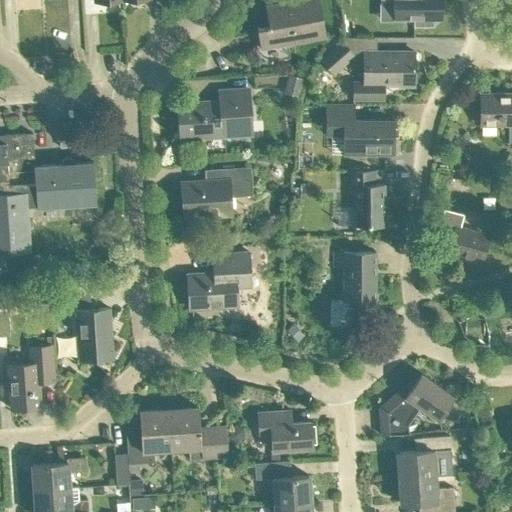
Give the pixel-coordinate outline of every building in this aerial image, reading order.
[(310,31),(323,29),(317,0),(290,0),(265,4),(269,23),(257,25),(261,47),(311,39),(310,31)] [(413,25),(432,25),(432,18),(438,18),(437,0),(380,0),(381,2),(396,2),(396,18),(413,18),(413,25)] [(321,59),(333,72),(353,54),(341,41),(321,59)] [(414,51),(367,51),(367,81),(353,81),(353,98),(383,98),(383,83),(397,83),(397,85),(410,85),(410,83),(413,83),(414,51)] [(178,103),(180,137),(250,132),(247,88),(219,90),(220,104),(204,105),(204,101),(178,103)] [(511,92),(479,92),(480,124),(511,123),(511,92)] [(342,133),(342,153),(392,153),(392,119),(352,119),(352,104),(325,104),(325,133),(342,133)] [(55,123),(56,139),(72,138),(71,121),(55,123)] [(0,250),(29,249),(28,229),(29,229),(30,229),(31,228),(32,227),(33,226),(34,224),(34,223),(34,222),(33,220),(32,219),(31,218),(30,218),(29,217),(27,217),(26,204),(35,204),(36,206),(95,202),(92,160),(73,162),(73,160),(72,159),(71,158),(71,157),(70,157),(69,156),(68,156),(67,156),(65,156),(64,156),(63,157),(62,158),(61,159),(61,160),(61,161),(60,162),(34,164),(32,132),(3,134),(4,142),(0,142),(0,250)] [(183,181),(186,216),(228,213),(227,196),(251,194),(250,166),(212,168),(213,179),(183,181)] [(352,224),(384,224),(384,183),(374,183),(374,170),(347,169),(347,189),(352,189),(352,224)] [(511,179),(510,179),(510,177),(497,177),(497,216),(511,215),(511,179)] [(308,198),(308,185),(299,185),(299,187),(291,187),(291,197),(299,197),(299,198),(308,198)] [(433,245),(447,249),(446,252),(475,260),(476,254),(483,256),(489,234),(459,226),(463,213),(443,208),(433,245)] [(189,272),(191,307),(234,305),(233,286),(250,285),(248,250),(211,252),(212,271),(189,272)] [(342,265),(342,299),(343,299),(343,313),(365,313),(365,299),(375,299),(375,251),(333,251),(333,265),(342,265)] [(64,295),(65,306),(90,304),(89,293),(64,295)] [(63,307),(62,295),(49,296),(50,308),(63,307)] [(31,317),(47,316),(46,302),(31,303),(31,317)] [(74,309),(78,360),(112,357),(109,307),(74,309)] [(304,334),(292,322),(285,329),(298,341),(304,334)] [(29,345),(30,362),(7,364),(10,407),(39,405),(38,380),(53,379),(50,344),(29,345)] [(378,406),(380,434),(407,432),(406,417),(416,403),(437,418),(453,395),(420,372),(415,379),(413,378),(378,406)] [(197,406),(168,408),(171,447),(188,446),(189,458),(227,456),(225,424),(199,426),(197,406)] [(125,430),(127,453),(127,462),(154,461),(153,449),(171,447),(168,408),(138,410),(139,429),(125,430)] [(259,432),(271,432),(272,449),(311,446),(309,420),(290,421),(289,409),(257,411),(259,432)] [(396,451),(398,477),(434,474),(433,461),(450,460),(449,435),(420,437),(421,449),(396,451)] [(127,462),(127,453),(114,453),(116,483),(129,483),(127,462)] [(31,463),(33,489),(69,487),(69,486),(68,470),(85,469),(84,456),(66,457),(66,461),(31,463)] [(272,477),(274,502),(310,500),(308,474),(283,476),(282,460),(254,462),(255,478),(272,477)] [(434,474),(398,477),(400,503),(424,501),(424,511),(446,511),(454,511),(452,486),(435,487),(434,474)] [(142,494),(141,478),(129,479),(130,495),(142,494)] [(69,487),(33,489),(34,511),(87,511),(87,498),(78,499),(77,485),(69,486),(69,487)] [(216,494),(216,485),(205,485),(206,495),(216,494)] [(310,511),(310,500),(274,502),(274,511),(310,511)]
